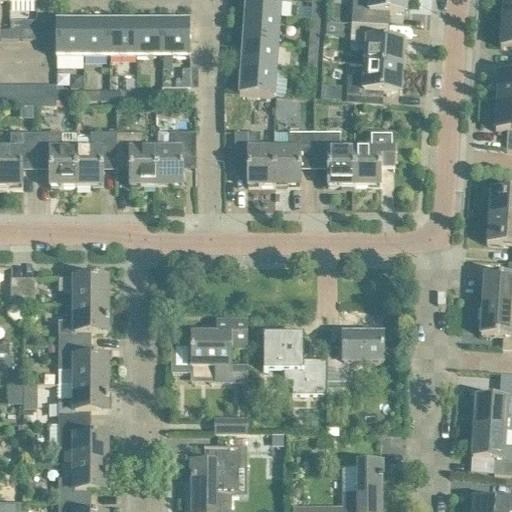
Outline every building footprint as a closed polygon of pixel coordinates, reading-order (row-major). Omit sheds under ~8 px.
[(281,21),(282,0),(246,0),(245,18),(281,21)] [(320,24),(321,0),(312,0),(311,24),(320,24)] [(406,17),(407,0),(369,0),(370,2),(354,1),(352,27),(382,29),(383,15),(406,17)] [(511,0),(504,0),(503,21),(511,22),(511,0)] [(279,48),(281,21),(245,18),(243,45),(279,48)] [(511,22),(503,21),(501,51),(511,51),(511,22)] [(37,42),(37,24),(23,24),(23,33),(11,33),(11,42),(37,42)] [(318,51),(320,24),(311,24),(309,50),(318,51)] [(84,60),(85,25),(56,25),(56,29),(56,57),(56,60),(84,60)] [(111,60),(110,25),(85,25),(84,60),(111,60)] [(137,61),(137,25),(110,25),(111,60),(137,61)] [(164,61),(164,25),(137,25),(137,61),(164,61)] [(191,25),(190,25),(164,25),(164,61),(191,61),(191,57),(190,57),(190,29),(191,29),(191,25)] [(326,26),(325,38),(342,39),(342,27),(326,26)] [(381,42),(382,29),(352,27),(351,53),(366,54),(365,68),(403,70),(405,44),(381,42)] [(0,41),(11,42),(11,33),(0,33),(0,41)] [(277,74),(279,48),(243,45),(242,71),(277,74)] [(317,77),(318,51),(309,50),(307,76),(317,77)] [(401,96),(403,70),(365,68),(364,82),(349,81),(347,106),(377,109),(378,95),(401,96)] [(199,70),(190,70),(190,72),(190,92),(199,92),(199,70)] [(275,101),(277,74),(242,71),(240,98),(275,101)] [(182,84),(176,84),(176,92),(188,92),(190,92),(190,72),(182,72),(182,84)] [(315,104),(317,77),(307,76),(305,103),(315,104)] [(511,78),(499,77),(497,106),(511,107),(511,78)] [(12,110),(12,89),(1,89),(1,110),(12,110)] [(23,110),(23,89),(12,89),(12,110),(23,110)] [(34,110),(34,89),(23,89),(23,110),(34,110)] [(45,110),(45,89),(34,89),(34,110),(45,110)] [(57,103),(57,93),(57,89),(45,89),(45,110),(57,110),(57,103)] [(188,104),(188,92),(176,92),(163,92),(163,94),(163,104),(188,104)] [(84,104),(84,94),(57,93),(57,103),(84,104)] [(110,104),(110,94),(84,94),(84,104),(110,104)] [(137,104),(137,94),(110,94),(110,104),(137,104)] [(163,104),(163,94),(137,94),(137,104),(163,104)] [(511,107),(497,106),(495,133),(508,134),(507,154),(511,154),(511,107)] [(125,110),(116,110),(116,136),(123,136),(123,131),(125,129),(125,110)] [(103,167),(116,167),(116,136),(90,136),(91,152),(77,152),(77,190),(103,190),(103,167)] [(156,190),(156,151),(142,151),(142,136),(123,136),(116,136),(116,167),(130,167),(130,190),(156,190)] [(183,173),(197,173),(196,136),(169,136),(169,151),(156,151),(156,190),(183,190),(183,173)] [(274,190),(274,151),(260,151),(260,136),(234,136),(235,173),(248,173),(248,190),(274,190)] [(288,136),(274,136),(274,151),(288,151),(288,136)] [(301,167),(314,167),(314,136),(288,136),(288,151),(274,151),(274,190),(301,190),(301,167)] [(354,190),(354,151),(341,151),(340,136),(314,136),(314,167),(328,167),(328,190),(354,190)] [(394,136),(368,136),(368,151),(354,151),(354,190),(381,190),(381,173),(394,173),(394,136)] [(23,167),(37,167),(37,137),(10,137),(9,152),(0,151),(0,190),(23,190),(23,167)] [(77,190),(77,152),(63,152),(62,137),(37,137),(37,167),(50,167),(50,190),(77,190)] [(511,222),(511,195),(490,194),(489,221),(511,222)] [(511,249),(511,222),(489,221),(487,248),(511,249)] [(511,266),(509,267),(508,281),(485,279),(482,309),(511,311),(511,266)] [(23,282),(10,282),(11,310),(23,310),(23,282)] [(36,282),(23,282),(23,310),(36,310),(36,282)] [(59,282),(59,295),(76,295),(76,310),(107,310),(107,282),(59,282)] [(511,311),(482,309),(480,338),(503,340),(502,355),(511,355),(511,311)] [(107,337),(107,310),(76,310),(76,324),(59,324),(59,349),(85,349),(85,337),(107,337)] [(248,351),(248,344),(248,324),(216,324),(216,338),(191,338),(191,344),(172,344),(172,377),(192,377),(192,387),(248,387),(248,370),(232,371),(232,351),(248,351)] [(264,338),(264,358),(264,373),(284,373),(284,384),(293,384),(293,398),(315,398),(316,439),(327,439),(327,398),(327,385),(327,364),(304,364),(304,338),(264,338)] [(383,367),(383,358),(383,338),(343,338),(343,350),(327,350),(327,364),(327,385),(350,384),(350,367),(383,367)] [(85,361),(85,349),(59,349),(59,389),(75,389),(107,389),(107,361),(85,361)] [(511,418),(511,379),(501,378),(499,403),(476,401),(474,432),(506,434),(508,418),(511,418)] [(107,416),(107,389),(75,389),(75,404),(59,404),(59,428),(85,428),(85,416),(107,416)] [(249,438),(248,423),(215,423),(215,439),(249,438)] [(84,440),(85,428),(59,428),(59,453),(76,453),(76,468),(107,468),(107,440),(84,440)] [(511,449),(505,449),(506,434),(474,432),(472,461),(495,463),(494,478),(511,479),(511,449)] [(244,451),(224,451),(204,452),(204,465),(191,466),(191,483),(193,483),(192,511),(231,511),(231,496),(236,496),(237,472),(244,472),(244,451)] [(381,511),(383,466),(363,465),(357,465),(357,472),(344,472),(344,511),(334,511),(333,511),(381,511)] [(107,495),(107,468),(76,468),(62,468),(62,482),(59,482),(59,507),(85,507),(85,495),(107,495)] [(511,511),(511,503),(473,501),(472,511),(511,511)]
